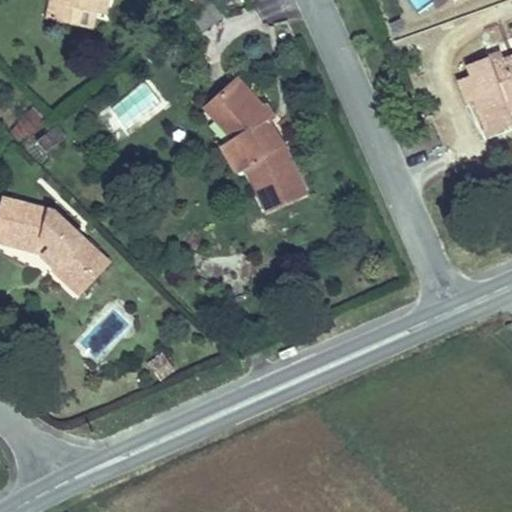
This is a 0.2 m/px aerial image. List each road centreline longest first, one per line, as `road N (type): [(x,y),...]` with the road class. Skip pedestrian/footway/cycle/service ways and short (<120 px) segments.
road 1 (tertiary): [(65,483),(455,320)]
road 2 (tertiary): [(447,305),(161,430),(65,483)]
road 3 (residential): [(314,0),(447,305)]
